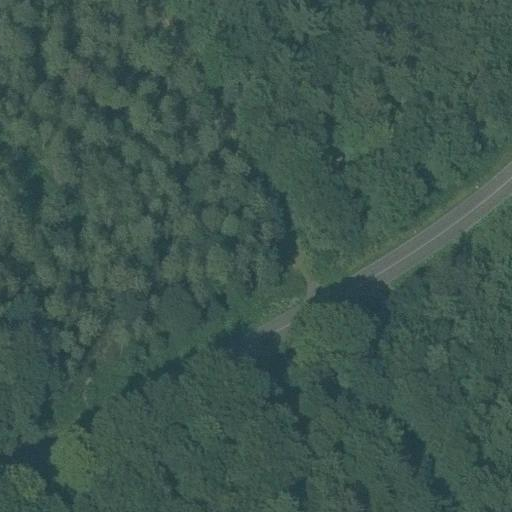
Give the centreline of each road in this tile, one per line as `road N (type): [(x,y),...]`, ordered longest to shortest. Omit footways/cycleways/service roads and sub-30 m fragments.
road 1 (secondary): [(0,477),(390,267),(511,175)]
road 2 (track): [(155,0),(443,511)]
